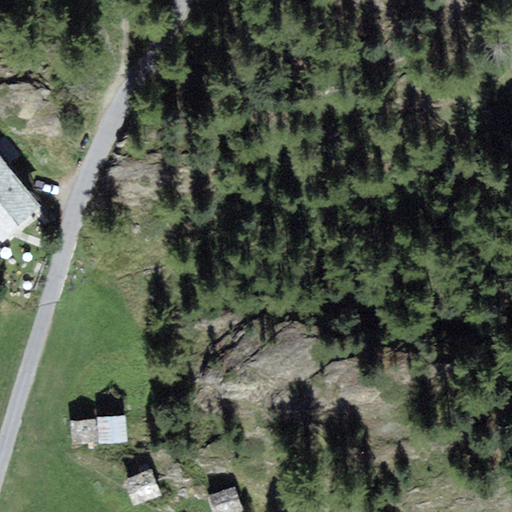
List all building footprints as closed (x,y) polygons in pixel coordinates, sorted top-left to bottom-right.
[(0,174),(0,224),(24,203),(0,174)] [(124,413),(95,415),(97,441),(126,439),(124,413)] [(89,416),(67,416),(67,440),(89,440),(89,416)] [(163,489),(150,457),(115,471),(129,503),(163,489)] [(234,477),(204,488),(213,511),(223,511),(245,504),(234,477)]
